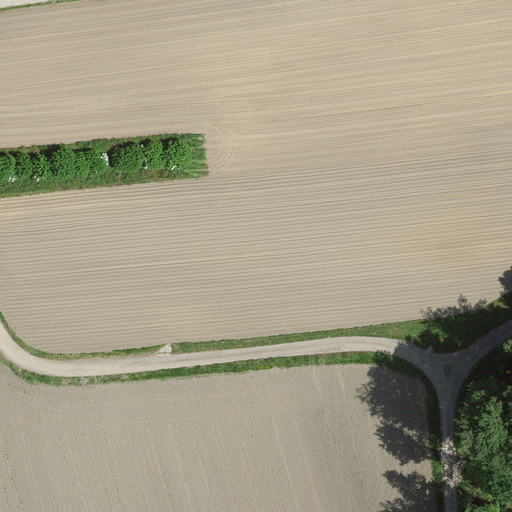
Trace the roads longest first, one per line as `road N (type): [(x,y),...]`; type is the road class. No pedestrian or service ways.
road 1 (track): [(0,337),(25,361),(67,369),(362,343),(407,349),(450,375)]
road 2 (track): [(451,511),(450,375),(511,326)]
